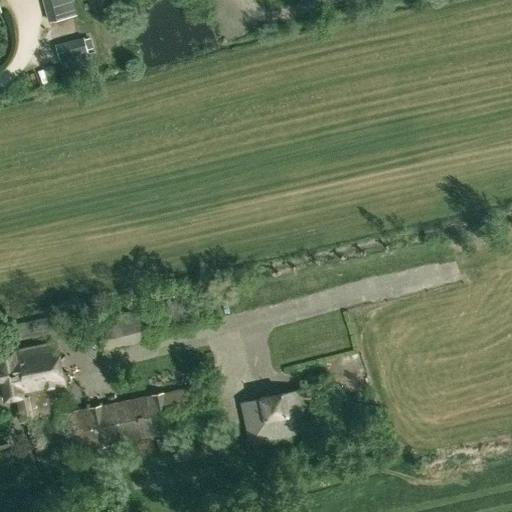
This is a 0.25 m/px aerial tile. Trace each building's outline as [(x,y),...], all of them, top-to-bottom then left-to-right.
[(353,275),(349,261),(335,265),(340,280),(353,275)] [(248,275),(255,298),(269,294),(263,271),(248,275)] [(275,281),(276,294),(322,290),(321,278),(275,281)] [(103,350),(213,322),(206,292),(97,317),(103,350)] [(0,368),(6,398),(17,396),(51,389),(64,386),(56,343),(0,353),(0,368)] [(24,420),(32,461),(81,451),(92,448),(221,422),(212,382),(200,385),(164,392),(155,393),(101,405),(24,420)] [(51,389),(17,396),(21,419),(54,410),(51,389)] [(243,401),(252,443),(311,431),(302,389),(243,401)]
